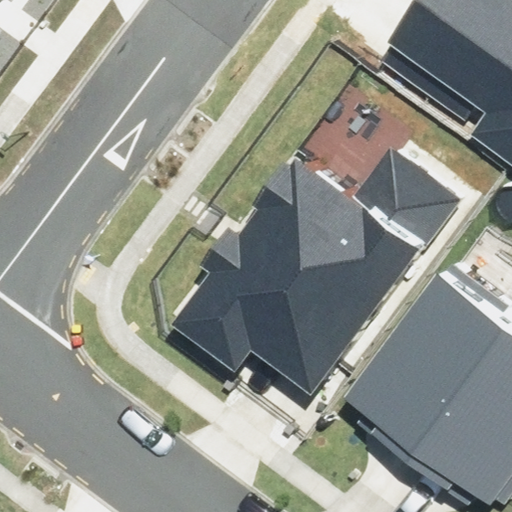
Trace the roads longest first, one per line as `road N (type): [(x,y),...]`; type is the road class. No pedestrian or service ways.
road 1 (residential): [(0,277),(207,0)]
road 2 (residential): [(192,511),(0,370)]
